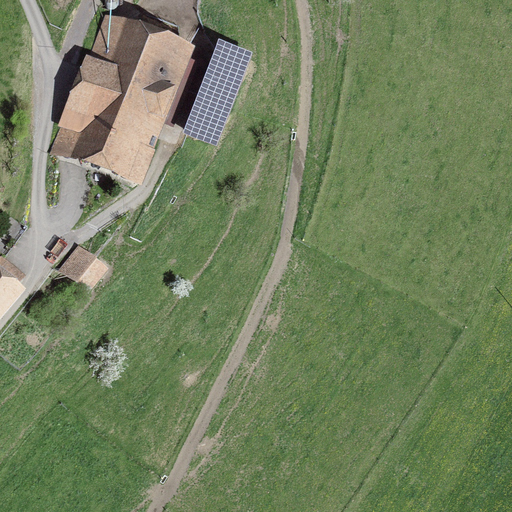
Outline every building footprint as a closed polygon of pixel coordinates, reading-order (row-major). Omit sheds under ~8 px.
[(184,56),(104,25),(55,149),(140,181),(186,61),(183,60),(184,56)] [(238,61),(218,54),(187,134),(207,142),(238,61)] [(0,252),(5,256),(25,228),(0,209),(0,252)] [(104,269),(80,251),(61,275),(86,293),(104,269)] [(0,303),(14,289),(12,287),(20,277),(0,259),(0,303)]
